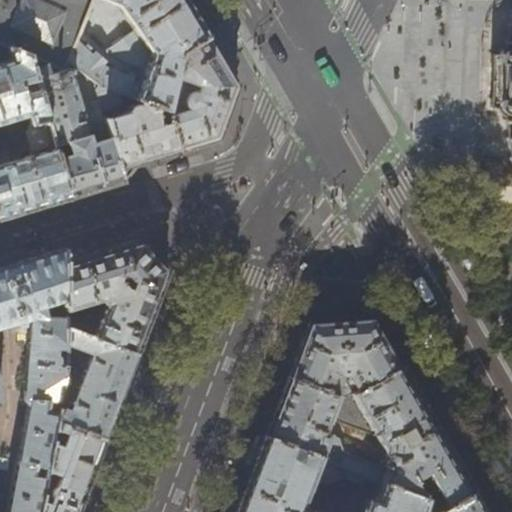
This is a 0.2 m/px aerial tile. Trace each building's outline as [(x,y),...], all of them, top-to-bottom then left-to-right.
[(0,0),(0,45),(25,56),(61,71),(65,61),(78,29),(89,0),(0,0)] [(184,0),(102,0),(114,5),(132,29),(101,50),(78,29),(65,61),(97,85),(116,92),(134,99),(151,106),(163,111),(165,102),(172,76),(178,52),(206,36),(184,0)] [(511,2),(511,3),(511,6),(511,10),(510,22),(509,22),(508,26),(509,26),(507,40),(506,40),(505,44),(506,44),(505,48),(503,48),(498,53),(498,56),(493,56),(493,65),(502,72),(501,93),(492,100),(492,108),(497,108),(497,111),(502,116),(505,116),(505,120),(504,121),(505,123),(506,124),(510,158),(511,161),(511,2)] [(232,81),(220,61),(206,36),(178,52),(172,76),(196,82),(194,90),(189,89),(186,90),(182,93),(180,96),(179,101),(179,103),(181,107),(183,110),(177,112),(175,105),(165,102),(163,111),(166,122),(176,151),(197,145),(215,140),(235,87),(232,81)] [(0,216),(31,208),(69,197),(25,56),(0,45),(0,216)] [(97,85),(65,61),(61,71),(25,56),(69,197),(76,194),(123,180),(119,168),(93,90),(97,87),(97,85)] [(121,112),(116,92),(97,85),(97,87),(93,90),(119,168),(123,180),(124,180),(138,163),(144,161),(176,151),(166,122),(157,125),(151,106),(134,99),(133,104),(130,104),(127,105),(123,108),(122,112),(121,112)] [(66,248),(65,248),(64,262),(64,309),(99,300),(101,303),(105,306),(98,324),(90,322),(89,326),(80,323),(77,332),(133,354),(151,309),(166,270),(139,239),(81,257),(66,248)] [(0,511),(35,511),(38,500),(43,471),(53,421),(56,406),(60,386),(62,375),(64,364),(64,351),(64,327),(64,309),(64,262),(65,248),(0,267),(0,511)] [(187,298),(185,297),(185,298),(181,300),(179,305),(181,309),(180,311),(182,312),(183,310),(187,309),(189,304),(187,300),(187,298)] [(371,317),(356,318),(339,319),(306,322),(288,370),(285,377),(346,397),(399,367),(371,317)] [(77,332),(64,327),(64,351),(86,360),(67,410),(56,406),(53,421),(101,439),(118,396),(133,354),(77,332)] [(285,377),(276,401),(263,436),(365,476),(380,482),(423,499),(419,511),(435,511),(471,491),(424,410),(399,367),(346,397),(285,377)] [(68,376),(62,375),(60,386),(66,387),(68,376)] [(151,397),(152,394),(152,393),(150,390),(147,390),(144,392),(143,395),(145,397),(148,398),(151,397)] [(73,511),(78,500),(101,439),(53,421),(43,471),(57,475),(53,485),(51,485),(48,486),(46,489),(45,494),(47,497),(48,498),(46,503),(38,500),(35,511),(73,511)] [(362,485),(365,476),(263,436),(248,474),(233,511),(419,511),(423,499),(380,482),(375,497),(371,496),(364,499),(360,511),(314,511),(301,506),(310,480),(325,487),(343,478),(362,485)] [(482,511),(471,491),(435,511),(482,511)]
